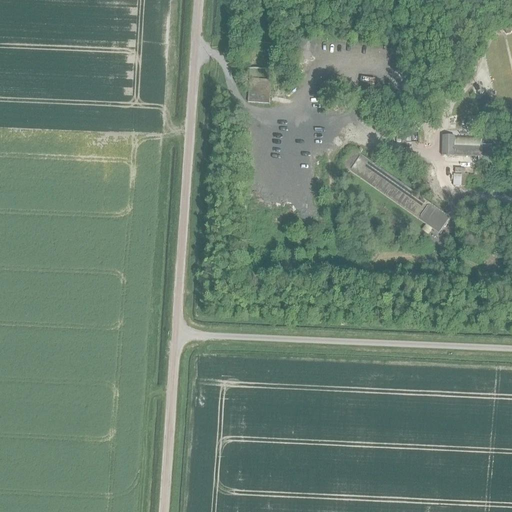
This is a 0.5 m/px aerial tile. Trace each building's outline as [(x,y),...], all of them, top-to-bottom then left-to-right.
[(247,103),(270,104),(271,80),(248,79),(247,103)] [(469,117),(469,125),(485,125),(485,117),(469,117)] [(411,143),(410,131),(400,131),(396,131),(396,143),(401,143),(411,143)] [(501,152),(501,142),(492,142),(492,139),(455,139),(455,137),(443,137),(442,156),(492,157),(492,152),(501,152)] [(348,170),(439,234),(450,218),(352,149),(341,165),(346,169),(343,173),(345,175),(348,170)] [(461,187),(461,175),(453,174),(453,186),(461,187)]
